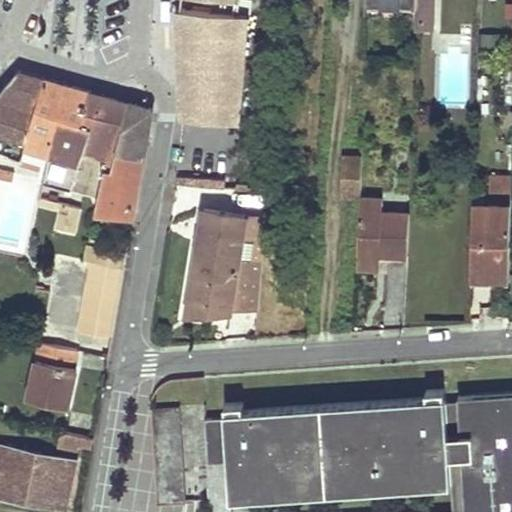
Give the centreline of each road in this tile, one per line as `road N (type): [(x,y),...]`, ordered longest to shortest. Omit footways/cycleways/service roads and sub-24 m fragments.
road 1 (residential): [(125,365),(511,340)]
road 2 (residential): [(125,365),(169,114)]
road 3 (residential): [(101,511),(125,365)]
road 4 (residential): [(11,33),(24,50),(95,74),(136,62)]
